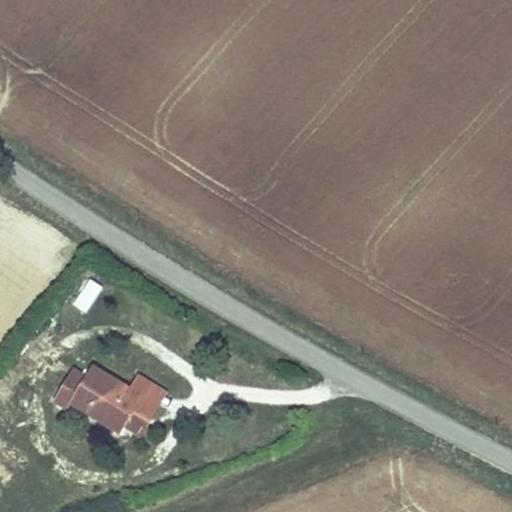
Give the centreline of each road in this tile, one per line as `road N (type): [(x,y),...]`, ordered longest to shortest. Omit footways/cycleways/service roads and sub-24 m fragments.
road 1 (tertiary): [(0,160),(232,305),(511,459)]
road 2 (track): [(260,511),(450,426)]
